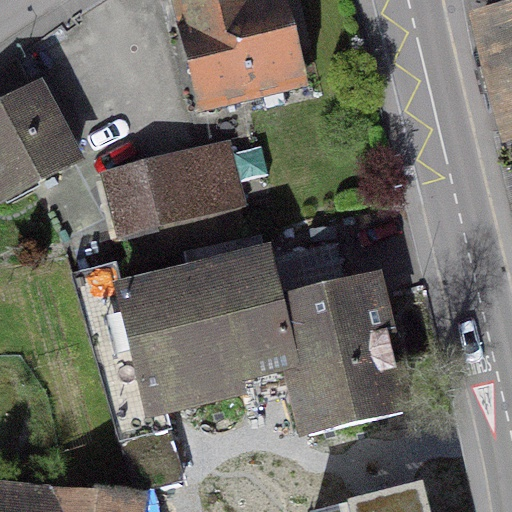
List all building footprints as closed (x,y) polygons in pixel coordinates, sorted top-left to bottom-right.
[(249,0),(250,0),(249,0),(178,0),(173,1),(200,112),(297,88),(276,0),(249,0)] [(511,20),(478,29),(506,138),(511,136),(511,20)] [(0,204),(71,167),(33,95),(0,112),(0,204)] [(213,216),(198,158),(139,173),(153,230),(213,216)] [(153,230),(139,173),(104,182),(119,238),(153,230)] [(69,281),(104,402),(287,361),(306,440),(399,417),(371,301),(346,307),(342,292),(277,308),(267,264),(120,300),(112,270),(69,281)] [(423,511),(419,493),(341,511),(423,511)] [(135,511),(134,507),(0,494),(0,511),(135,511)]
